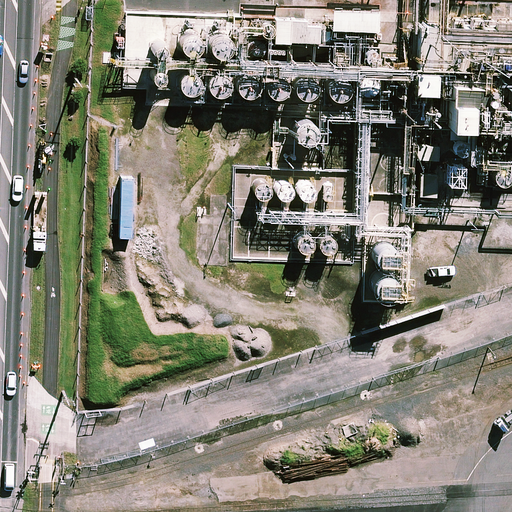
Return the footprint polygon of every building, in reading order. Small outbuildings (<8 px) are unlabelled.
[(152,3),(146,3),(144,4),(142,5),(140,6),(138,8),(137,10),(136,12),(135,14),(135,16),(135,19),(135,21),(136,23),(138,25),(139,27),(141,28),(144,29),(146,30),(148,30),(151,30),(153,29),(155,28),(157,27),(159,25),(160,23),(161,21),(162,19),(162,17),(162,14),(161,12),(160,10),(159,8),(157,6),(155,5),(153,4),(152,3)] [(188,5),(182,5),(180,6),(178,7),(176,8),(174,10),(173,12),(172,14),(171,16),(171,19),(171,21),(172,23),(173,25),(174,27),(176,29),(178,30),(180,31),(182,32),(184,32),(187,32),(189,31),(191,30),(193,29),(195,27),(196,25),(197,23),(198,21),(198,19),(198,16),(197,14),(196,12),(195,10),(193,8),(191,7),(189,6),(188,5)] [(379,10),(333,8),(332,29),(378,31),(379,10)] [(307,21),(307,20),(276,18),(275,42),(291,43),(291,42),(320,44),(321,28),(322,28),(322,23),(310,23),(310,21),(307,21)] [(259,35),(253,35),(251,35),(249,36),(247,37),(245,39),(244,41),(243,43),(242,46),(242,48),(242,50),(243,53),(244,55),(245,57),(247,58),(249,60),(251,61),(253,61),(255,62),(258,62),(260,61),(262,60),(264,59),(266,57),(267,55),(268,53),(269,50),(269,48),(269,46),(268,43),(267,41),(266,39),(264,38),(262,36),(260,35),(259,35)] [(439,71),(416,68),(413,91),(436,94),(439,71)] [(261,88),(262,84),(261,80),(259,76),(257,73),(253,71),(249,70),(245,71),(241,72),(238,75),(236,79),(235,83),(236,87),(238,90),(240,93),(244,95),(248,96),(252,96),(256,94),(259,91),(261,88)] [(323,90),(324,86),(323,81),(321,77),(318,74),(314,72),(310,71),(305,71),(301,73),(298,76),(295,80),(295,85),(295,89),(297,93),(300,97),(304,99),(308,100),(313,99),(317,97),(320,94),(323,90)] [(354,92),(355,88),(354,84),(353,81),(350,78),(346,76),(342,75),(338,75),(334,77),(331,80),(329,83),(329,87),(329,91),(331,95),(333,98),(337,100),(341,101),(345,100),(349,99),(352,96),(354,92)] [(477,103),(452,101),(451,128),(475,129),(477,103)] [(294,128),(294,131),(294,133),(294,135),(295,138),(297,139),(298,141),(300,143),(302,144),(305,144),(307,144),(309,144),(311,144),(314,143),(316,141),(317,140),(319,138),(320,136),(320,134),(321,131),(320,129),(320,127),(319,125),(318,123),(316,121),(314,120),(312,119),(310,118),(307,118),(305,118),(303,118),(301,119),(299,121),(297,122),(296,124),(295,126),(294,128)] [(439,145),(416,143),(415,160),(438,162),(439,145)] [(438,173),(421,172),(420,195),(437,196),(438,173)]
